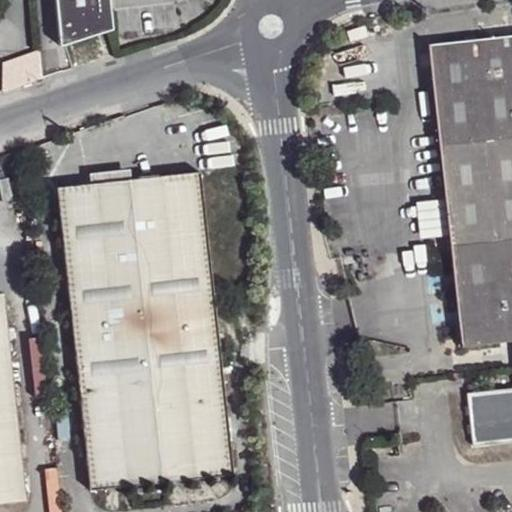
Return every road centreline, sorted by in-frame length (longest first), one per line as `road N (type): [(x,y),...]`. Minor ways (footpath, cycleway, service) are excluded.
road 1 (unclassified): [(271,26),(325,511)]
road 2 (unclassified): [(0,117),(271,26)]
